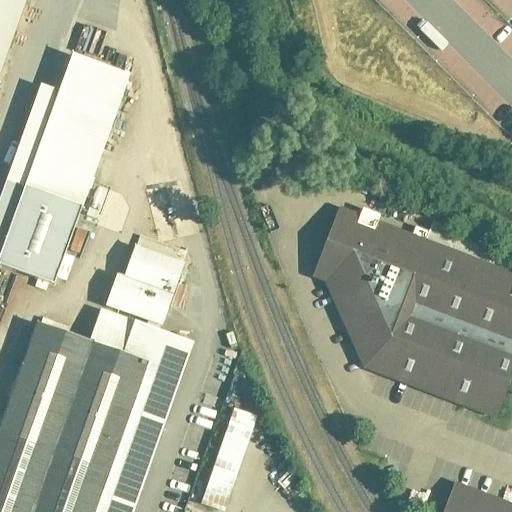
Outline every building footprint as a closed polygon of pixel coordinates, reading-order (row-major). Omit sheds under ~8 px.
[(0,0),(0,67),(24,0),(0,0)] [(0,264),(55,284),(128,74),(73,54),(60,90),(40,83),(0,197),(0,264)] [(352,362),(489,411),(511,350),(511,259),(329,192),(300,271),(323,310),(352,362)] [(119,273),(93,345),(137,360),(84,511),(135,511),(197,340),(163,328),(188,259),(138,241),(126,275),(119,273)] [(93,345),(19,320),(0,377),(0,511),(84,511),(137,360),(93,345)] [(221,511),(250,414),(226,407),(217,439),(212,437),(204,467),(200,466),(190,501),(221,511)] [(511,511),(511,500),(440,472),(424,511),(511,511)]
